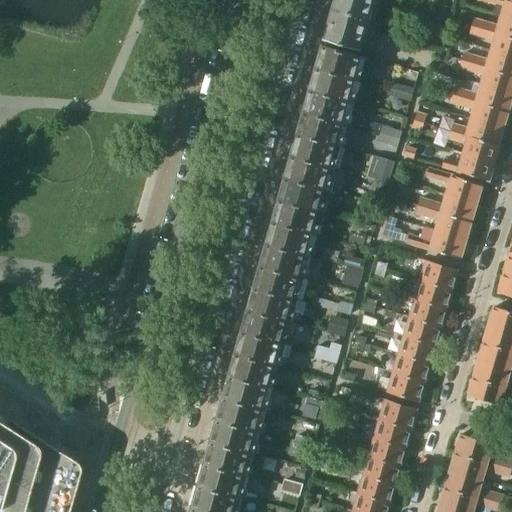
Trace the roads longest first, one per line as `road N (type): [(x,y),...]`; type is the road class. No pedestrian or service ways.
road 1 (tertiary): [(240,0),(95,511)]
road 2 (tertiary): [(154,511),(299,0)]
road 3 (residential): [(511,197),(450,415)]
